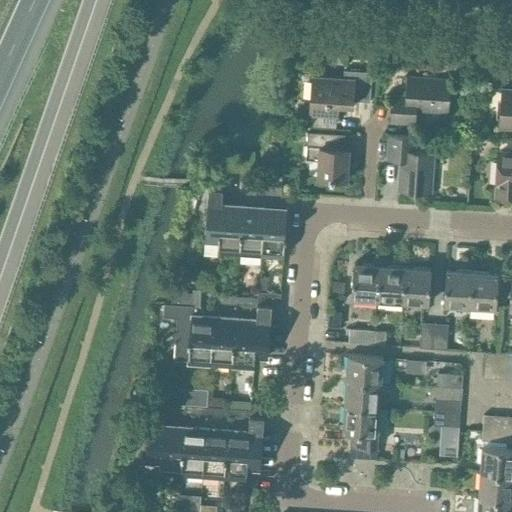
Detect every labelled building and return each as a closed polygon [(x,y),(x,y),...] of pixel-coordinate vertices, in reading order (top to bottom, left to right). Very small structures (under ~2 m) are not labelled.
[(313,75),(311,113),(338,114),(339,102),(353,103),(354,99),(371,101),(373,71),(345,69),(344,77),(313,75)] [(416,107),(448,110),(450,79),(408,76),(406,96),(392,94),(390,120),(415,122),(416,107)] [(511,88),(502,88),(500,127),(511,127),(511,88)] [(289,126),(289,135),(304,136),(305,126),(289,126)] [(307,130),(306,158),(318,159),(317,176),(347,178),(349,148),(344,147),(345,133),(307,130)] [(389,134),(387,159),(402,160),(400,189),(430,191),(433,151),(414,150),(414,141),(429,141),(429,136),(415,135),(389,134)] [(511,152),(499,151),(496,184),(497,184),(496,196),(511,196),(511,152)] [(265,193),(266,185),(250,184),(249,192),(265,193)] [(266,185),(265,193),(281,194),(282,186),(266,185)] [(208,186),(204,239),(218,240),(217,249),(239,251),(243,203),(221,201),(222,187),(208,186)] [(239,251),(261,253),(264,204),(243,203),(239,251)] [(283,254),(284,236),(285,236),(286,232),(285,232),(286,206),(264,204),(261,253),(283,254)] [(354,262),(352,297),(377,299),(380,264),(354,262)] [(377,299),(403,301),(405,266),(380,264),(377,299)] [(405,266),(403,301),(428,303),(431,268),(405,266)] [(470,306),(472,271),(446,269),(444,304),(470,306)] [(472,271),(470,306),(496,307),(498,273),(472,271)] [(188,360),(210,362),(213,313),(199,313),(201,289),(193,288),(192,292),(173,291),(172,303),(163,302),(163,316),(176,317),(174,358),(188,359),(188,360)] [(279,304),(280,292),(258,291),(257,297),(257,303),(271,304),(279,304)] [(230,295),(214,294),(214,302),(230,303),(230,295)] [(257,297),(241,296),(240,304),(257,305),(257,303),(257,297)] [(234,315),(231,363),(254,365),(255,356),(268,356),(271,304),(257,303),(257,305),(256,316),(234,315)] [(210,362),(231,363),(234,315),(213,313),(210,362)] [(421,322),(419,347),(433,348),(435,323),(421,322)] [(435,323),(433,348),(446,349),(448,324),(435,323)] [(350,329),(349,342),(374,344),(375,331),(350,329)] [(375,331),(374,344),(385,345),(386,332),(375,331)] [(485,352),(483,378),(495,379),(497,352),(485,352)] [(497,352),(495,379),(506,380),(508,353),(497,352)] [(348,354),(346,380),(381,382),(383,356),(348,354)] [(461,388),(462,374),(438,373),(437,387),(461,388)] [(379,407),(381,382),(346,380),(345,404),(379,407)] [(208,397),(207,406),(213,406),(222,407),(223,398),(208,397)] [(251,400),(229,399),(229,407),(245,409),(250,409),(251,402),(251,400)] [(435,411),(460,413),(461,400),(436,399),(435,411)] [(273,404),(268,404),(257,403),(252,403),(251,402),(250,409),(250,414),(264,415),(266,415),(269,416),(272,416),(273,404)] [(185,412),(200,413),(212,414),(213,406),(207,406),(186,404),(185,412)] [(345,404),(343,431),(351,431),(350,444),(377,446),(378,433),(379,407),(345,404)] [(228,415),(229,407),(222,407),(213,406),(212,414),(228,415)] [(150,407),(146,460),(160,461),(159,471),(181,472),(184,427),(184,424),(163,423),(163,421),(163,420),(164,409),(164,408),(150,407)] [(229,407),(228,415),(245,416),(245,409),(229,407)] [(460,413),(435,411),(434,425),(459,427),(460,413)] [(247,476),(247,467),(260,468),(264,415),(250,414),(249,428),(227,427),(224,475),(247,476)] [(494,442),(496,416),(484,415),(482,441),(494,442)] [(506,443),(508,417),(496,416),(494,442),(506,443)] [(184,427),(181,472),(203,473),(206,429),(206,425),(184,424),(184,427)] [(206,429),(203,473),(224,475),(227,427),(206,425),(206,429)] [(482,472),(511,474),(511,448),(483,447),(482,472)] [(511,474),(482,472),(480,498),(511,499),(511,474)] [(145,479),(144,488),(160,489),(161,480),(145,479)] [(180,494),(179,511),(199,511),(200,502),(191,502),(192,495),(180,494)] [(511,511),(511,499),(480,498),(479,511),(511,511)]
